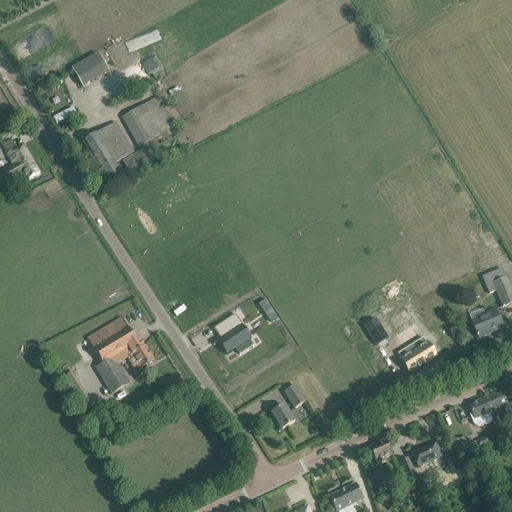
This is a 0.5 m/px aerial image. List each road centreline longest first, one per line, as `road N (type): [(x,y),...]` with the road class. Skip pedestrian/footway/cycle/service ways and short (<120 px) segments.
road 1 (unclassified): [(272,480),(0,56)]
road 2 (unclassified): [(272,480),(511,369)]
